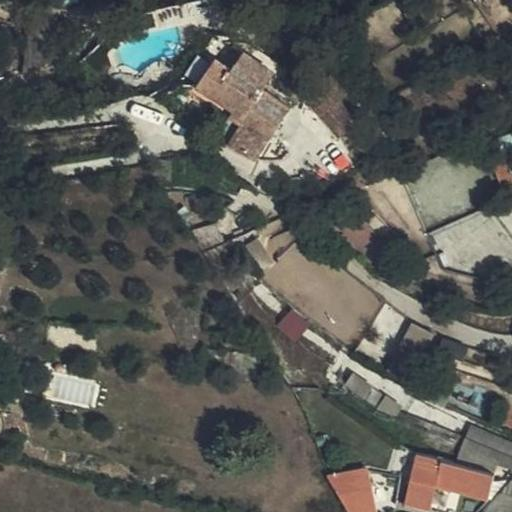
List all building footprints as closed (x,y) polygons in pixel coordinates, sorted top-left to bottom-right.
[(228,125),(258,143),(281,103),(256,89),(267,70),(230,49),(218,67),(199,57),(181,88),(231,118),(228,125)] [(292,221),(249,243),(260,264),(303,242),(292,221)] [(282,322),(298,337),(311,323),(294,308),(282,322)] [(391,371),(419,382),(438,330),(411,320),(391,371)] [(511,448),(511,431),(465,415),(456,437),(506,455),(511,448)] [(492,463),(414,445),(407,474),(482,495),(492,463)] [(350,511),(377,511),(369,463),(330,475),(350,511)] [(459,507),(459,489),(437,489),(437,507),(459,507)]
